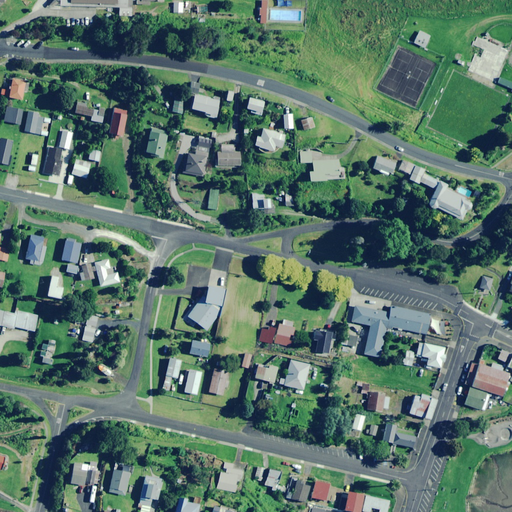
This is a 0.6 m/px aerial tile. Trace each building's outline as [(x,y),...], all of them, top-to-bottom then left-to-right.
[(108,13),(121,13),(121,0),(40,0),(40,1),(108,4),(108,13)] [(268,0),(262,0),(261,8),(260,8),(260,15),(261,15),(261,23),(266,23),(268,0)] [(182,2),(173,2),(173,12),(182,12),(182,2)] [(429,35),(418,30),(412,42),(423,47),(429,35)] [(397,37),(393,35),(389,44),(393,46),(397,37)] [(508,49),(476,35),(468,54),(472,56),(466,70),(493,82),(508,49)] [(29,81),(12,77),(9,90),(1,89),(0,94),(8,96),(8,97),(21,100),(23,91),(27,92),(29,81)] [(511,82),(500,78),(498,83),(511,89),(511,82)] [(198,83),(191,81),(188,92),(196,94),(198,83)] [(232,92),(223,90),(221,99),(231,101),(232,92)] [(218,101),(194,94),(190,108),(214,115),(218,101)] [(264,101),(249,97),(246,108),(251,110),(250,112),(261,115),(264,101)] [(184,104),(173,102),(171,111),(182,114),(184,104)] [(104,111),(92,109),(87,108),(76,105),(74,113),(91,116),(90,120),(101,122),(104,111)] [(23,109),(6,106),(3,121),(20,124),(23,109)] [(116,108),(110,134),(124,137),(129,115),(128,115),(128,111),(116,108)] [(38,113),(28,111),(24,131),(40,134),(43,117),(37,116),(38,113)] [(292,114),(283,114),(283,128),(292,128),(292,114)] [(314,127),(311,116),(300,120),(303,130),(314,127)] [(168,132),(151,128),(145,152),(154,154),(154,156),(161,158),(168,132)] [(285,135),(262,128),(260,137),(256,136),(253,146),(259,148),(273,152),(275,145),(281,147),(285,135)] [(62,130),(59,147),(69,149),(72,132),(62,130)] [(12,140),(0,137),(0,162),(7,164),(12,140)] [(211,139),(199,137),(197,145),(210,147),(211,139)] [(234,148),(219,148),(219,152),(217,152),(217,165),(240,165),(241,153),(233,153),(234,148)] [(100,152),(90,150),(88,159),(98,161),(100,152)] [(207,153),(196,151),(195,154),(185,152),(181,173),(202,176),(207,153)] [(311,163),(312,152),(301,151),(300,162),(311,163)] [(58,158),(49,156),(45,173),(55,175),(58,158)] [(395,163),(377,156),(372,169),(387,175),(388,172),(391,173),(395,163)] [(90,164),(75,159),(71,173),(85,178),(90,164)] [(338,174),(337,160),(312,161),(313,171),(309,172),(309,181),(325,180),(325,175),(338,174)] [(436,207),(462,218),(466,210),(467,210),(468,210),(469,209),(470,209),(470,208),(471,208),(471,207),(471,206),(471,205),(471,204),(470,203),(470,202),(469,202),(470,200),(445,189),(447,184),(422,173),(424,169),(403,160),(399,169),(411,175),(409,179),(418,183),(419,181),(434,188),(430,200),(429,200),(428,201),(428,202),(428,203),(428,204),(428,205),(428,206),(429,207),(430,208),(431,208),(432,208),(432,209),(433,209),(434,208),(435,208),(436,208),(436,207)] [(216,189),(210,188),(206,208),(215,210),(217,200),(214,199),(216,189)] [(264,194),(252,194),(252,208),(269,208),(269,199),(264,199),(264,194)] [(294,197),(286,197),(286,206),(294,206),(294,197)] [(40,262),(44,241),(31,239),(27,259),(40,262)] [(78,243),(62,239),(58,259),(74,262),(78,243)] [(11,249),(0,247),(0,259),(8,262),(11,249)] [(105,259),(92,262),(97,286),(117,281),(114,271),(110,272),(105,274),(104,268),(107,267),(105,259)] [(89,263),(79,265),(83,280),(92,278),(89,263)] [(77,266),(67,264),(66,271),(76,273),(77,266)] [(488,277),(483,275),(479,287),(489,290),(493,278),(488,277)] [(58,277),(51,276),(47,296),(60,298),(62,287),(56,286),(58,277)] [(204,284),(201,296),(200,295),(195,302),(186,315),(205,330),(219,310),(220,307),(218,305),(222,288),(204,284)] [(349,321),(368,325),(362,353),(378,357),(383,333),(384,328),(385,328),(385,327),(390,328),(391,326),(425,334),(425,333),(429,315),(429,313),(389,305),(387,312),(353,304),(349,321)] [(14,314),(0,310),(0,325),(13,329),(13,326),(34,331),(37,315),(15,310),(14,314)] [(92,325),(96,326),(98,317),(88,314),(82,340),(92,342),(95,329),(91,328),(92,325)] [(294,327),(278,323),(274,343),(290,346),(294,327)] [(273,331),(261,328),(258,341),(270,344),(273,331)] [(331,332),(314,330),(313,340),(317,340),(315,352),(329,354),(331,332)] [(356,336),(342,334),(341,344),(355,346),(356,336)] [(189,339),(187,352),(205,356),(208,343),(189,339)] [(417,342),(414,355),(420,357),(420,356),(425,357),(424,364),(438,367),(439,361),(441,361),(442,360),(443,355),(443,354),(441,353),(443,347),(422,342),(422,343),(417,342)] [(413,352),(405,350),(402,363),(410,365),(413,352)] [(250,354),(244,353),(241,366),(247,368),(250,354)] [(178,359),(166,357),(163,375),(175,377),(178,359)] [(307,363),(287,359),(282,385),(301,389),(307,363)] [(492,362),(490,367),(501,371),(502,366),(492,362)] [(490,367),(477,363),(469,385),(500,396),(508,373),(501,371),(490,367)] [(255,365),(252,377),(272,382),(276,367),(266,364),(265,368),(255,365)] [(199,371),(186,368),(182,391),(195,394),(199,371)] [(226,371),(211,368),(206,391),(221,395),(226,371)] [(367,394),(369,383),(357,381),(356,386),(362,387),(361,393),(367,394)] [(462,404),(480,410),(485,393),(468,387),(462,404)] [(389,395),(368,392),(367,400),(368,400),(366,409),(381,412),(382,408),(387,409),(389,395)] [(413,395),(407,412),(423,418),(430,396),(420,393),(419,397),(413,395)] [(365,416),(356,413),(352,428),(361,431),(365,416)] [(395,444),(396,444),(399,433),(392,431),(394,425),(384,423),(381,440),(390,442),(390,443),(391,443),(395,444)] [(377,426),(371,424),(370,430),(367,429),(366,433),(375,436),(377,426)] [(411,447),(413,436),(399,433),(396,444),(411,447)] [(233,464),(225,462),(222,473),(220,472),(217,488),(234,492),(236,484),(237,485),(239,478),(240,478),(242,470),(232,468),(233,464)] [(84,484),(88,484),(93,485),(95,471),(87,470),(87,465),(72,463),(69,483),(83,485),(84,484)] [(130,466),(122,465),(121,472),(112,470),(108,492),(124,495),(130,466)] [(264,468),(257,467),(256,476),(259,476),(258,480),(262,481),(264,468)] [(280,471),(276,470),(268,469),(265,485),(273,486),(272,490),(276,491),(280,471)] [(161,479),(144,475),(140,499),(144,500),(145,497),(156,500),(161,479)] [(302,479),(296,478),(292,494),(287,492),(286,497),(305,502),(309,486),(301,484),(302,479)] [(326,483),(313,480),(309,497),(322,500),(326,483)] [(356,511),(361,494),(345,491),(341,509),(355,511),(356,511)] [(385,511),(388,500),(364,495),(361,510),(368,511),(370,507),(378,509),(377,511),(385,511)] [(186,499),(178,497),(174,511),(196,511),(198,504),(185,502),(186,499)]
